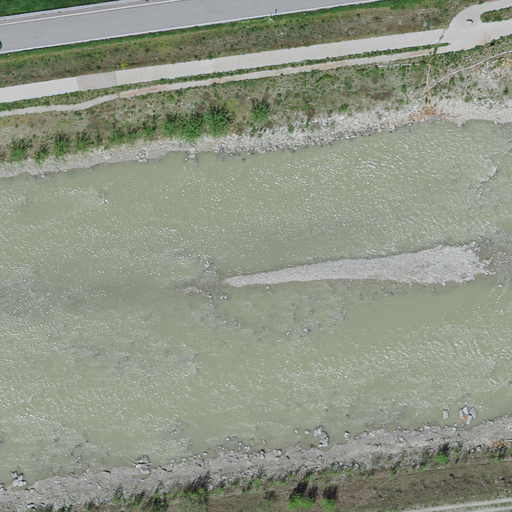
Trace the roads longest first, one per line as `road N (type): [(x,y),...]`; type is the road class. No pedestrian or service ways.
road 1 (track): [(0,101),(467,34)]
road 2 (tertiary): [(0,41),(306,0)]
